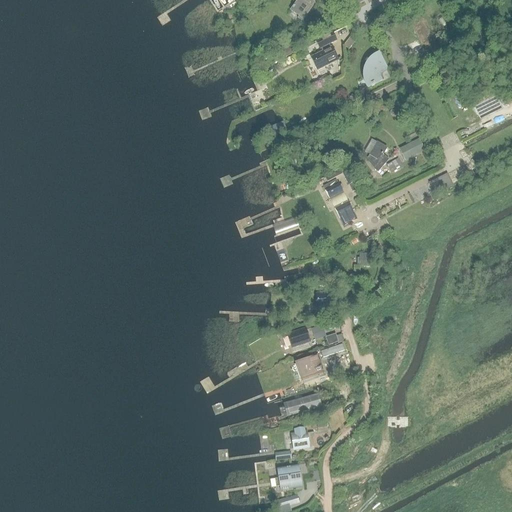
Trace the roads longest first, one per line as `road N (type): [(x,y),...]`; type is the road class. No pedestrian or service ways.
road 1 (track): [(329,511),(327,452),(364,414),(366,398),(344,300),(379,275),(379,239)]
road 2 (unclassified): [(405,74),(448,167),(374,209),(363,230)]
